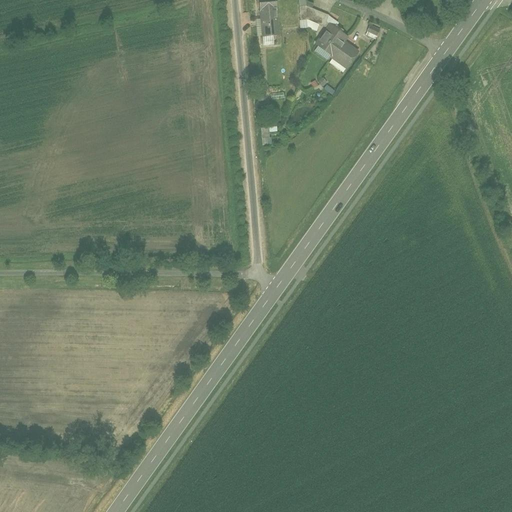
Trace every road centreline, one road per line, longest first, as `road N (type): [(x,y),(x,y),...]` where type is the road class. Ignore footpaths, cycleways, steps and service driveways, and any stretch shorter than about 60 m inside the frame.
road 1 (residential): [(235,0),(259,274),(276,289)]
road 2 (tertiary): [(446,52),(276,289)]
road 3 (track): [(293,266),(420,398),(511,441)]
road 4 (tertiary): [(276,289),(116,511)]
